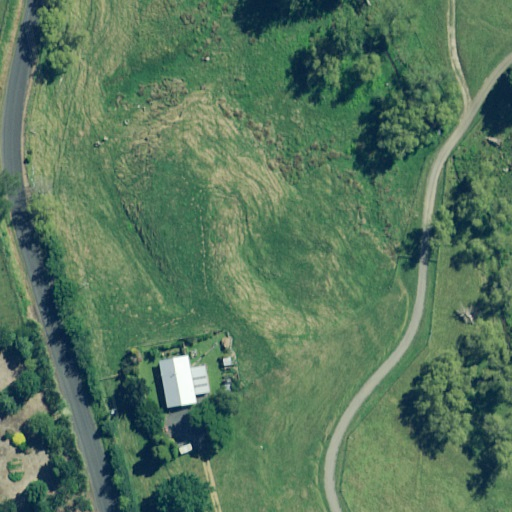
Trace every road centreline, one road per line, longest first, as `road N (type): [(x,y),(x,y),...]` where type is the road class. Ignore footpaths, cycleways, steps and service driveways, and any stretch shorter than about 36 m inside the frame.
road 1 (track): [(511,51),(498,53),(457,110),(409,228),(398,344),(318,459),(346,511)]
road 2 (unclassified): [(107,511),(14,188),(19,74),(36,0)]
